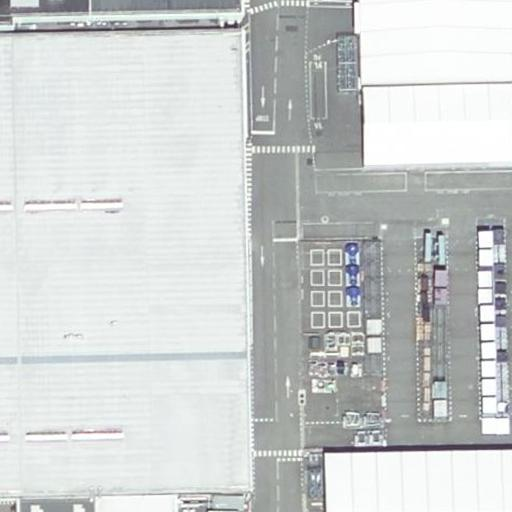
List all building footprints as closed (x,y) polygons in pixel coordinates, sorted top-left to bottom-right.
[(0,0),(0,46),(238,41),(237,0),(0,0)] [(358,0),(361,168),(511,165),(511,137),(509,0),(358,0)] [(243,494),(238,41),(173,43),(177,496),(243,494)] [(0,499),(94,497),(94,511),(177,511),(177,496),(173,43),(0,46),(0,499)] [(511,511),(511,450),(326,455),(326,511),(511,511)]
